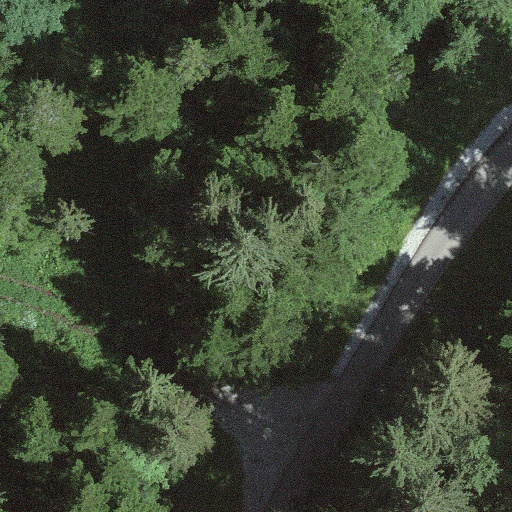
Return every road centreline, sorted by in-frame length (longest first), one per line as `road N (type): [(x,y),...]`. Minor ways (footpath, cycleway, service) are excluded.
road 1 (unclassified): [(511,157),(440,246),(283,511)]
road 2 (track): [(323,436),(140,343),(0,311)]
